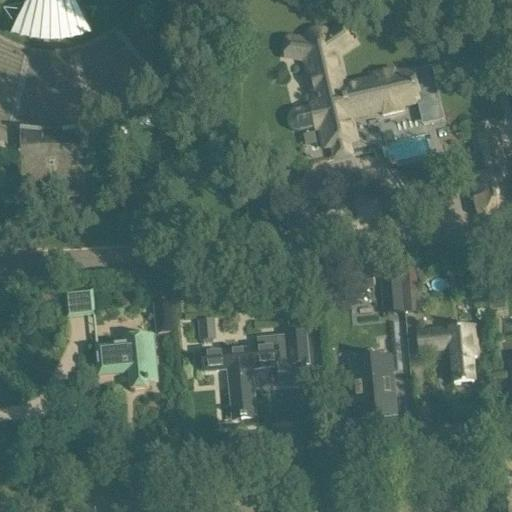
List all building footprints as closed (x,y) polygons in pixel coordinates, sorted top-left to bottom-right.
[(289,42),(286,59),(290,59),(306,62),(316,108),(297,113),(296,113),(295,113),(294,114),(293,114),(292,115),(291,115),(291,116),(290,117),(289,118),(289,119),(289,120),(288,120),(288,121),(288,122),(288,123),(288,124),(288,125),(288,126),(288,127),(289,128),(289,129),(290,130),(290,131),(291,131),(292,132),(293,133),(294,133),(294,134),(295,134),(296,134),(297,135),(298,135),(299,135),(300,135),(301,135),(302,134),(319,130),(323,150),(332,148),(335,161),(358,155),(355,143),(350,121),(367,117),(366,115),(383,111),(384,116),(408,111),(406,103),(416,101),(409,71),(399,74),(398,69),(397,66),(374,71),(374,74),(368,76),(348,80),(346,69),(342,50),(351,43),(345,35),(352,32),(347,25),(343,19),(335,25),(334,26),(331,29),(330,28),(329,27),(328,27),(327,26),(325,25),(324,25),(323,25),(322,24),(320,24),(319,24),(318,24),(317,24),(315,25),(314,25),(313,25),(312,26),(311,26),(310,27),(308,28),(308,29),(307,29),(306,30),(305,31),(304,33),(304,34),(303,35),(295,34),(293,33),(290,33),(289,41),(289,42)] [(199,25),(180,25),(180,39),(199,38),(199,25)] [(214,82),(222,85),(226,69),(219,67),(214,82)] [(486,173),(467,177),(480,229),(511,221),(511,157),(509,144),(504,146),(500,129),(477,134),(486,173)] [(22,152),(21,152),(21,154),(22,187),(38,187),(38,199),(63,199),(80,198),(84,198),(83,153),(83,151),(82,151),(82,152),(22,153),(22,152)] [(305,189),(320,175),(297,151),(283,165),(305,189)] [(399,272),(379,274),(383,317),(404,315),(399,272)] [(415,273),(402,274),(406,315),(419,314),(415,273)] [(172,303),(155,305),(158,336),(175,334),(172,303)] [(213,320),(198,322),(200,342),(215,341),(213,320)] [(475,329),(418,335),(420,358),(451,355),(454,387),(475,385),(472,361),(477,360),(475,329)] [(216,351),(203,352),(205,373),(230,371),(235,421),(257,419),(253,370),(279,367),(279,363),(289,362),(289,366),(310,364),(307,334),(286,336),(286,337),(258,340),(259,349),(216,353),(216,351)] [(124,346),(96,349),(99,378),(130,376),(132,392),(150,390),(149,384),(157,384),(153,338),(123,340),(124,346)] [(390,364),(352,368),(357,421),(395,417),(390,364)] [(316,484),(333,480),(329,465),(312,469),(316,484)]
